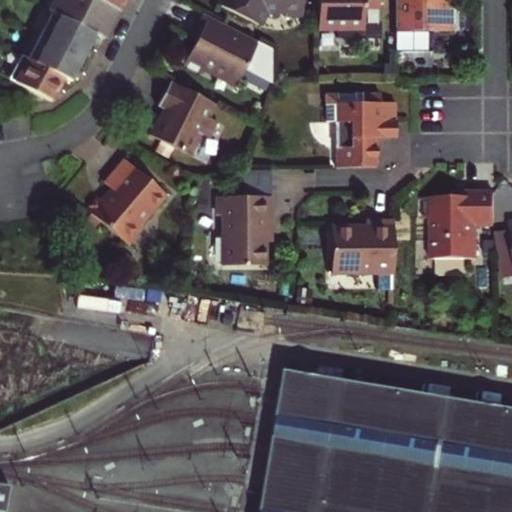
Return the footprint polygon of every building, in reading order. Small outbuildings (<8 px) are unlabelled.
[(49,13),(91,35),(100,40),(120,0),(52,0),(47,12),(49,13)] [(254,25),(262,10),(282,10),(282,16),(299,16),(298,0),(218,0),(216,5),(254,25)] [(314,0),(315,33),(334,33),(334,41),(378,41),(378,24),(375,24),(374,0),(314,0)] [(393,0),(394,52),(424,52),(424,32),(454,32),(454,9),(451,9),(450,0),(393,0)] [(36,37),(79,59),(91,35),(49,13),(36,37)] [(183,62),(200,71),(202,67),(236,84),(242,72),(268,86),(270,79),(272,51),(201,15),(194,28),(199,31),(194,41),(183,62)] [(199,31),(194,28),(188,39),(194,41),(199,31)] [(25,60),(60,79),(67,82),(79,59),(36,37),(25,60)] [(5,81),(45,102),(48,104),(60,79),(25,60),(18,56),(5,81)] [(202,67),(200,71),(233,89),(236,84),(202,67)] [(208,120),(215,106),(167,82),(154,107),(164,112),(160,120),(156,118),(146,136),(188,158),(199,137),(207,140),(215,124),(208,120)] [(351,94),(350,95),(322,95),(322,123),(332,123),(332,149),(339,149),(339,169),(372,168),(372,138),(386,138),(387,123),(394,123),(394,103),(378,103),(378,95),(359,95),(359,94),(351,94)] [(151,208),(163,195),(122,158),(102,181),(109,188),(99,198),(96,195),(84,208),(124,244),(140,226),(133,220),(147,204),(151,208)] [(219,197),(218,215),(218,266),(261,267),(262,244),(262,217),(267,218),(267,197),(219,197)] [(464,203),(450,203),(421,203),(421,223),(430,223),(430,264),(474,264),(474,232),(492,232),(492,198),(464,197),(464,203)] [(364,221),(364,226),(364,229),(354,229),(354,226),(329,226),(329,273),(375,273),(375,290),(387,290),(387,314),(392,314),(391,221),(364,221)] [(511,255),(509,230),(492,232),(498,278),(511,275),(511,255)] [(511,511),(511,412),(280,374),(278,389),(273,419),(268,451),(262,484),(257,511),(511,511)]
